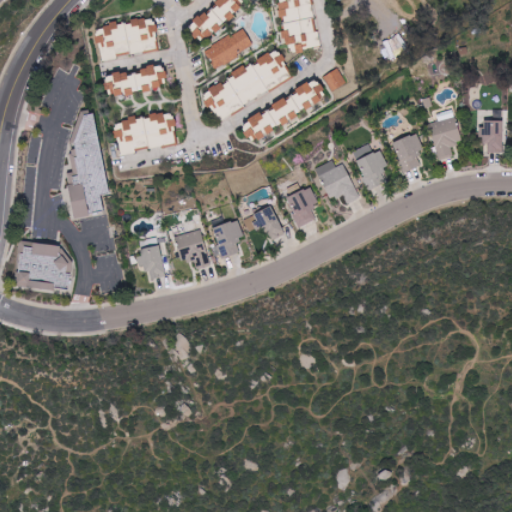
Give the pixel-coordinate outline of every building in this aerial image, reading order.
[(201,38),(243,12),(236,0),(214,0),(217,6),(191,22),(201,38)] [(285,45),(296,43),(297,54),(305,53),(305,49),(321,46),(319,31),(316,32),(312,2),(299,4),(298,0),(286,0),(286,1),(279,2),(285,45)] [(159,51),(154,18),(103,25),(104,35),(97,36),(101,59),(159,51)] [(206,48),(214,67),(254,48),(245,30),(206,48)] [(293,79),(277,49),(232,74),(234,77),(209,90),(213,96),(205,100),(211,111),(221,106),(226,115),(293,79)] [(108,97),(161,89),(159,79),(166,78),(164,64),(141,68),(142,73),(127,75),(126,72),(105,76),(108,97)] [(324,76),(334,91),(347,83),(338,68),(324,76)] [(252,143),(274,130),(274,129),(328,97),(320,83),(311,89),(307,82),(295,89),(297,94),(286,101),(284,98),(271,105),(272,107),(247,121),(250,126),(244,129),(252,143)] [(94,112),(82,114),(70,143),(72,154),(69,154),(73,172),(67,173),(69,185),(68,185),(74,218),(89,215),(89,213),(104,211),(101,195),(109,194),(94,112)] [(176,145),(175,112),(148,114),(150,147),(176,145)] [(121,155),(150,150),(144,116),(122,120),(124,129),(117,130),(121,155)] [(453,156),(451,146),(463,143),(456,117),(431,123),(440,160),(453,156)] [(503,153),(504,121),(485,120),(484,127),(481,127),(481,144),(488,144),(488,152),(503,153)] [(394,142),(405,173),(422,167),(417,155),(424,152),(418,133),(394,142)] [(380,151),(374,154),(370,145),(353,153),(370,190),(387,182),(383,173),(389,170),(380,151)] [(345,164),(336,168),(334,162),(317,168),(329,201),(344,195),(347,204),(359,199),(345,164)] [(311,187),(302,191),(299,184),(285,190),(301,227),(318,219),(312,205),(318,203),(311,187)] [(267,229),(273,240),(286,234),(272,206),(244,220),(249,229),(255,226),(259,233),(267,229)] [(222,258),(242,253),(238,239),(244,237),(239,220),(226,224),(224,218),(213,221),(222,258)] [(201,229),(197,230),(195,221),(172,227),(181,262),(194,259),(197,270),(211,266),(201,229)] [(68,263),(66,273),(70,273),(68,290),(55,288),(55,290),(26,287),(26,283),(17,282),(19,271),(16,271),(20,240),(61,245),(60,254),(68,263)] [(149,279),(166,276),(160,247),(136,252),(140,267),(146,266),(149,279)]
